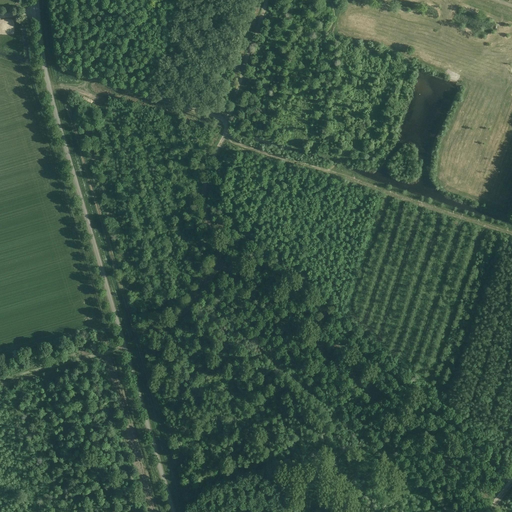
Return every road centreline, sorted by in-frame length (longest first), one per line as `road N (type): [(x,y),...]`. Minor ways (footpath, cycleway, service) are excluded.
road 1 (track): [(490,506),(221,260),(206,222),(210,177),(264,0)]
road 2 (unclassified): [(172,511),(52,103),(36,0)]
road 3 (track): [(221,260),(190,307),(135,341),(0,378)]
road 4 (track): [(511,227),(325,168)]
road 5 (track): [(227,132),(50,88)]
